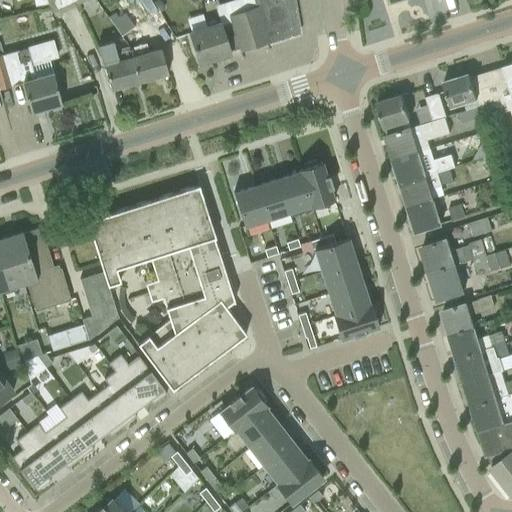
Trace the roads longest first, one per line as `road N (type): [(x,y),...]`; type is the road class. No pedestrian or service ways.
road 1 (residential): [(494,511),(445,417),(343,75)]
road 2 (residential): [(0,183),(343,75)]
road 3 (residential): [(266,352),(51,511)]
road 4 (residential): [(343,75),(511,21)]
road 5 (residential): [(389,511),(279,375)]
